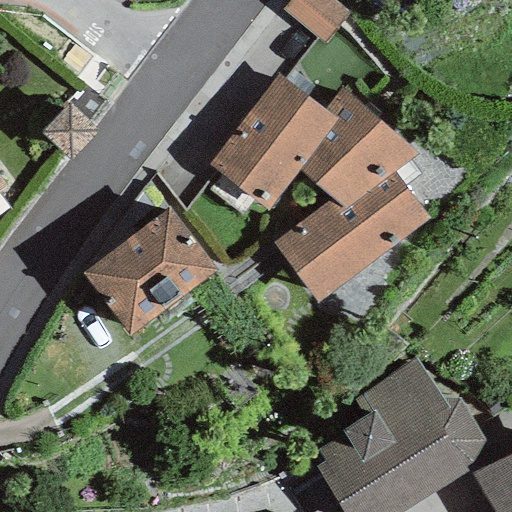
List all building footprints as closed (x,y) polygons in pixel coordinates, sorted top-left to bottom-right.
[(329,0),(289,0),(282,9),(323,44),(347,15),(329,0)] [(277,73),(209,165),(269,210),(299,170),(338,118),(325,109),(277,73)] [(415,155),(340,87),(325,109),(338,118),(299,170),(332,198),(341,210),(393,172),(415,155)] [(271,244),(316,304),(429,219),(393,172),(341,210),(332,198),(271,244)] [(82,274),(128,336),(216,271),(169,209),(82,274)] [(325,461),(315,467),(341,511),(401,511),(467,473),(463,467),(475,460),(482,441),(459,399),(438,398),(415,359),(351,397),(364,418),(317,447),(325,461)] [(511,511),(511,454),(473,475),(495,511),(511,511)]
